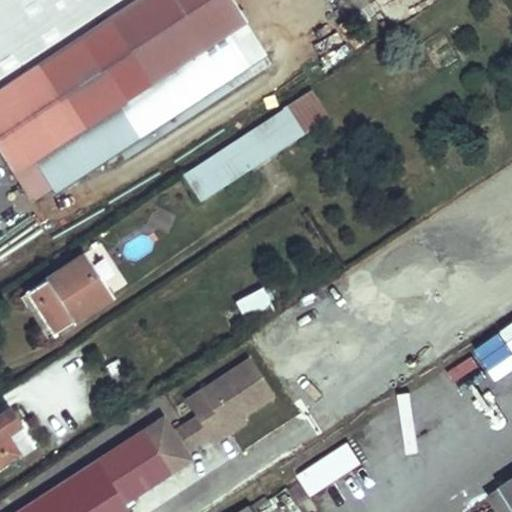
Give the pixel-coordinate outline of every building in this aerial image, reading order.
[(0,0),(0,85),(133,0),(0,0)] [(133,0),(0,85),(0,157),(15,181),(37,167),(50,188),(54,193),(118,152),(123,160),(250,77),(223,36),(244,22),(229,0),(133,0)] [(271,63),(244,22),(223,36),(250,77),(271,63)] [(286,110),(185,175),(201,200),(327,118),(309,91),(284,107),(286,110)] [(37,167),(15,181),(29,202),(50,188),(37,167)] [(84,254),(23,294),(30,305),(34,302),(48,323),(43,326),(50,336),(111,296),(84,254)] [(262,288),(235,303),(245,321),(272,307),(262,288)] [(23,294),(19,297),(46,339),(50,336),(43,326),(48,323),(34,302),(30,305),(23,294)] [(248,359),(200,390),(210,405),(196,414),(197,416),(209,435),(214,442),(229,432),(225,426),(244,414),(272,396),(248,359)] [(200,390),(186,400),(196,414),(210,405),(200,390)] [(0,415),(0,470),(20,458),(4,434),(19,425),(9,410),(0,415)] [(225,426),(229,432),(244,423),(244,414),(225,426)] [(185,424),(197,443),(209,435),(197,416),(185,424)] [(162,418),(15,511),(128,511),(123,503),(190,460),(184,451),(172,432),(162,418)] [(185,424),(172,432),(184,451),(197,443),(185,424)] [(309,499),(361,465),(346,443),(295,477),(309,499)] [(511,481),(501,489),(511,505),(511,481)]
